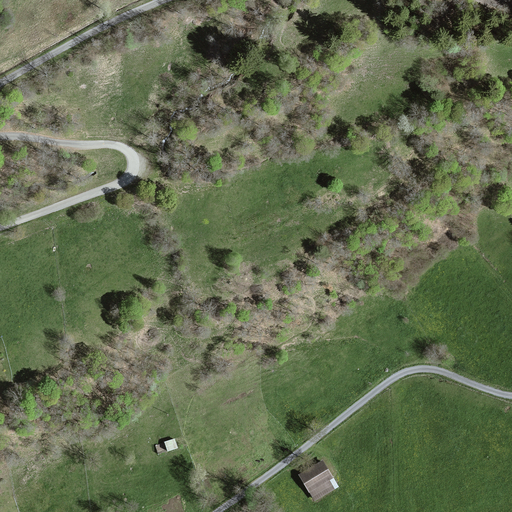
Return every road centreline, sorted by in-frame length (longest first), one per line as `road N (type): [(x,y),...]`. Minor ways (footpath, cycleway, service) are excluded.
road 1 (track): [(511,395),(431,369),(404,372),(216,511)]
road 2 (unclassified): [(0,136),(115,145),(132,164),(115,185),(0,226)]
road 3 (unclassified): [(165,0),(0,83)]
